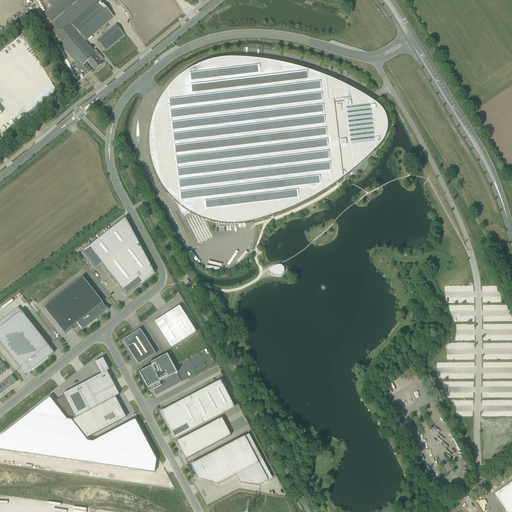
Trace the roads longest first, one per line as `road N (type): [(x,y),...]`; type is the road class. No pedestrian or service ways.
road 1 (unclassified): [(376,57),(471,258),(482,482)]
road 2 (unclassified): [(376,57),(284,35),(200,42),(139,81),(110,129)]
road 3 (unknown): [(154,96),(187,68),(216,57),(301,66),(368,95),(385,80)]
road 4 (unclassified): [(109,156),(162,275),(103,332)]
road 5 (tertiary): [(500,198),(483,149),(414,37)]
road 6 (tertiary): [(410,45),(500,198)]
road 7 (tertiary): [(96,99),(220,0)]
road 8 (unclassified): [(103,332),(0,412)]
